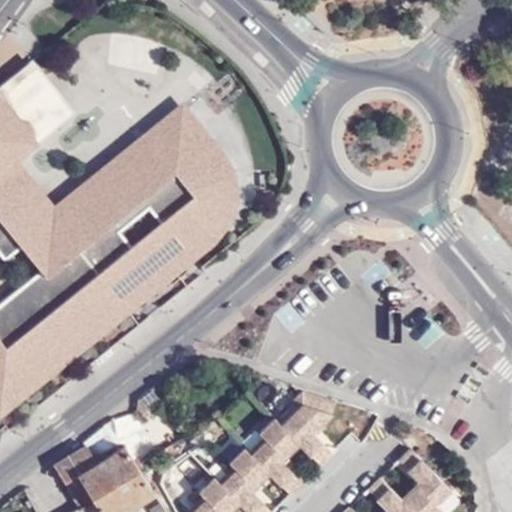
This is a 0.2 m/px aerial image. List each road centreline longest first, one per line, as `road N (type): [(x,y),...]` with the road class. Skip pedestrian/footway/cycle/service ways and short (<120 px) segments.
road 1 (unclassified): [(0,478),(308,225),(342,187)]
road 2 (unclassified): [(511,330),(419,194)]
road 3 (unclassified): [(419,194),(443,169),(452,135),(442,102),(416,78)]
road 4 (unclassified): [(335,94),(233,0)]
